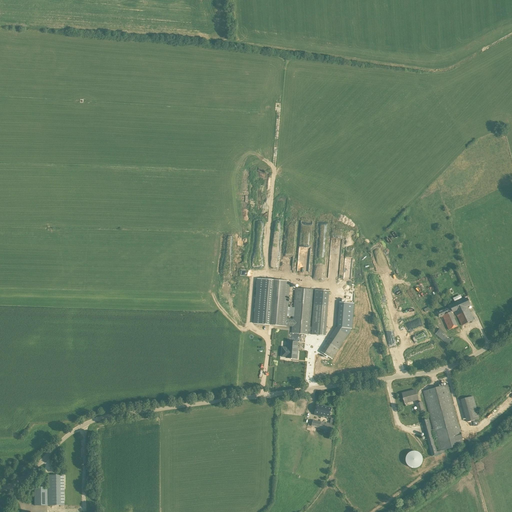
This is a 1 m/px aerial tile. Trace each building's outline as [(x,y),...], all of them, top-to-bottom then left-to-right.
[(333,229),(333,235),(337,235),(337,238),(341,239),(341,229),(333,229)] [(272,280),(257,279),(253,324),(268,325),(279,326),(286,326),(292,327),(291,333),(310,335),(310,334),(312,334),(312,335),(326,336),(327,326),(312,325),(312,332),(310,332),(312,303),(313,295),(313,289),(295,288),(294,302),(293,319),(287,319),(290,281),(278,280),(272,280)] [(467,299),(450,307),(452,312),(454,311),(461,326),(473,320),(467,307),(470,305),(467,299)] [(437,313),(439,318),(442,316),(449,330),(457,326),(449,308),(437,313)] [(321,352),(332,360),(347,335),(336,328),(321,352)] [(451,338),(440,329),(435,334),(450,347),(455,340),(452,337),(451,338)] [(286,358),(297,359),(298,350),(297,350),(298,342),(289,342),(288,348),(283,348),(282,357),(286,357),(286,358)] [(421,421),(431,456),(445,452),(445,450),(464,445),(448,385),(423,391),(433,429),(431,430),(428,419),(421,421)] [(418,400),(415,390),(402,394),(405,403),(418,400)] [(466,422),(479,418),(474,396),(460,399),(466,422)] [(424,410),(422,402),(416,403),(418,411),(424,410)] [(316,404),(314,415),(322,417),(322,416),(329,418),(332,408),(316,404)] [(313,420),(311,426),(332,431),(334,423),(331,422),(330,424),(313,420)] [(421,460),(422,459),(421,457),(421,455),(420,454),(420,453),(418,452),(417,451),(416,450),(415,450),(414,450),(412,450),(411,450),(410,451),(409,451),(407,452),(406,454),(406,455),(405,456),(405,457),(405,459),(405,460),(406,462),(406,464),(407,464),(408,466),(410,466),(412,467),(414,467),(415,467),(417,466),(418,466),(419,464),(420,464),(421,462),(421,460)] [(48,475),(48,487),(48,506),(64,505),(64,475),(48,475)] [(48,506),(48,487),(47,487),(34,487),(34,506),(47,506),(48,506)]
